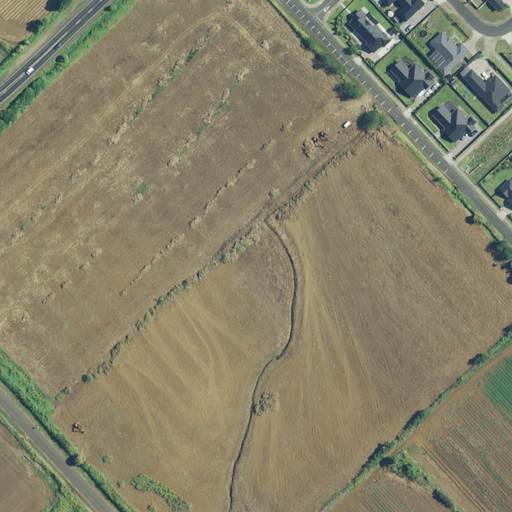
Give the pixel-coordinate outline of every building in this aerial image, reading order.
[(385,0),(390,4),(394,0),(395,0),(403,8),(398,13),(405,22),(425,4),(420,0),(385,0)] [(487,0),(498,12),(506,4),(503,1),(503,0),(487,0)] [(366,16),(360,10),(348,21),(367,42),(366,43),(374,52),(382,45),(384,46),(390,40),(383,33),(382,34),(375,25),(378,23),(369,13),(366,16)] [(458,46),(443,31),(430,44),(446,60),(437,68),(445,77),(471,52),(462,43),(458,46)] [(400,60),(389,69),(403,84),(400,87),(410,98),(424,86),(426,88),(433,82),(430,79),(432,77),(428,72),(425,74),(415,63),(409,69),(400,60)] [(511,91),(497,75),(492,79),(490,77),(484,82),(473,69),(463,78),(497,114),(505,107),(500,102),(511,91)] [(443,105),(432,115),(446,130),(443,132),(453,143),(467,131),(469,133),(476,127),(473,124),(475,122),(470,117),(468,119),(458,108),(451,114),(443,105)] [(511,181),(509,179),(499,188),(510,199),(508,201),(511,205),(511,181)]
